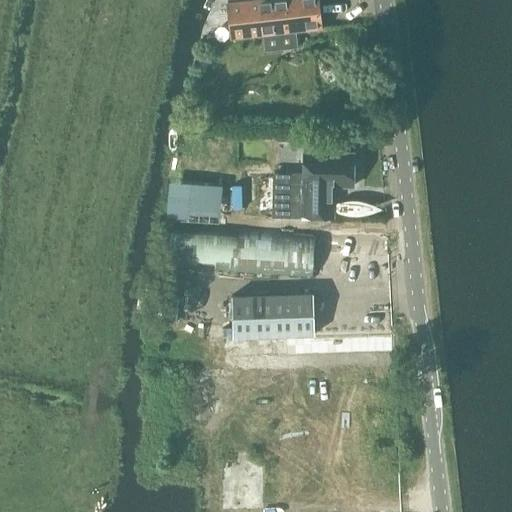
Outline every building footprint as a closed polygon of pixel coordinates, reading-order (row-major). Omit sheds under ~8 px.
[(232,38),(322,28),(318,0),(246,0),(227,2),(232,38)] [(273,215),(334,217),(334,186),(353,186),(354,153),(304,152),(304,174),(274,173),(273,215)] [(168,215),(190,216),(190,212),(223,213),(224,182),(170,179),(168,215)] [(314,235),(168,223),(164,270),(312,279),(314,235)] [(178,283),(160,281),(155,322),(172,325),(178,283)] [(314,294),(232,297),(233,338),(316,337),(314,294)] [(298,357),(281,357),(280,344),(238,344),(239,373),(299,372),(298,357)]
